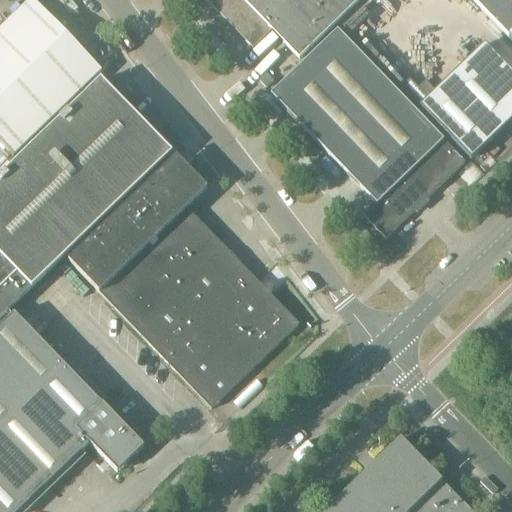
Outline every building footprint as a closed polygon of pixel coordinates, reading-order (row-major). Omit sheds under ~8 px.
[(205,0),(253,50),(272,32),(299,60),(361,0),(205,0)] [(511,0),(470,0),(509,40),(511,43),(511,0)] [(0,142),(14,157),(101,72),(32,1),(0,31),(0,142)] [(386,240),(394,232),(465,164),(337,31),(271,96),(376,204),(363,216),(386,240)] [(511,74),(505,67),(484,45),(435,93),(426,82),(418,90),(409,80),(400,88),(471,160),(511,120),(511,74)] [(267,75),(259,82),(266,89),(273,82),(267,75)] [(0,196),(62,261),(172,155),(101,81),(0,178),(0,196)] [(0,169),(9,161),(0,151),(0,169)] [(299,326),(270,296),(272,287),(269,284),(261,286),(187,210),(207,190),(176,158),(68,262),(211,411),(299,326)] [(0,320),(62,261),(0,196),(0,320)] [(0,429),(65,367),(14,315),(0,328),(0,429)] [(0,511),(19,511),(89,445),(90,444),(76,430),(102,406),(101,405),(65,367),(0,429),(0,511)] [(102,404),(101,405),(102,406),(76,430),(90,444),(89,445),(117,474),(127,464),(135,456),(144,448),(102,404)] [(471,511),(443,483),(401,439),(325,511),(471,511)]
